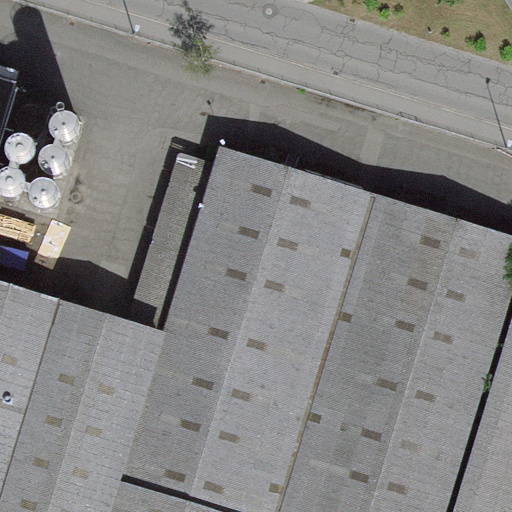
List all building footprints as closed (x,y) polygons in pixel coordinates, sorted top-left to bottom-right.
[(0,154),(20,87),(0,81),(0,154)] [(249,511),(466,511),(511,365),(511,241),(227,154),(170,336),(129,475),(249,511)] [(170,336),(0,292),(0,511),(117,511),(129,475),(170,336)] [(511,511),(511,365),(466,511),(511,511)] [(249,511),(129,475),(117,511),(249,511)]
